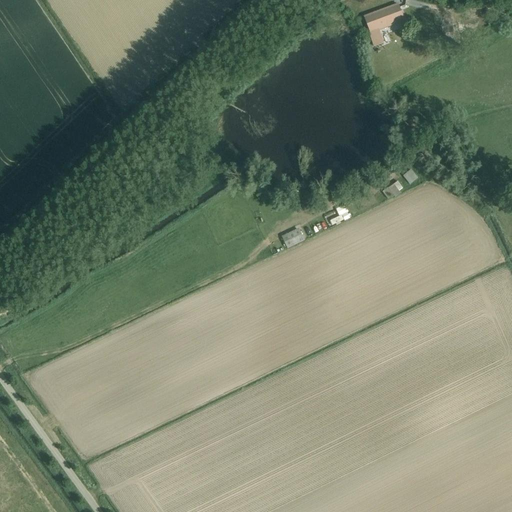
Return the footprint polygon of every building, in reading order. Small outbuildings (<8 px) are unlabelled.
[(399,5),(365,17),(371,32),(370,33),(375,46),(384,43),(379,30),(390,26),(404,20),(402,15),(399,5)] [(466,32),(480,28),(478,20),(463,25),(462,20),(448,24),(448,23),(439,26),(445,47),(468,40),(466,32)] [(411,170),(389,187),(397,196),(401,193),(399,191),(402,189),(403,189),(409,184),(409,185),(418,178),(411,170)] [(395,198),(397,196),(389,187),(382,193),(388,200),(393,195),(395,198)] [(331,218),(332,223),(351,219),(349,204),(339,206),(340,216),(331,218)] [(317,233),(326,230),(323,224),(314,227),(317,233)] [(281,237),(287,249),(304,241),(298,228),(281,237)]
